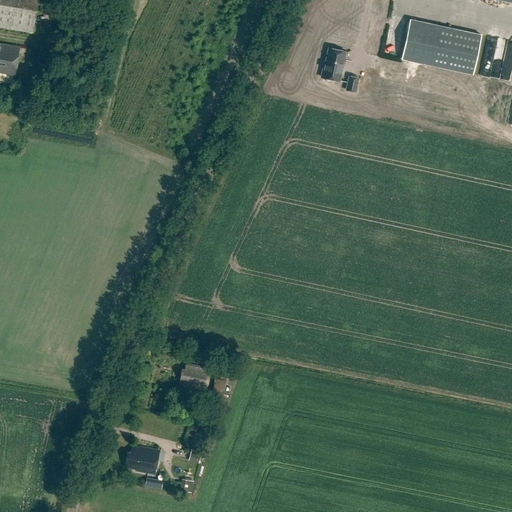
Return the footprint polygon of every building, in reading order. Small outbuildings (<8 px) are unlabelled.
[(0,0),(0,27),(33,33),(38,0),(0,0)] [(481,35),(410,20),(401,59),(473,75),(481,35)] [(0,72),(15,75),(20,47),(0,44),(0,72)] [(323,69),(321,77),(340,81),(346,52),(328,48),(324,70),(323,69)] [(483,66),(483,76),(500,76),(500,68),(493,68),(493,66),(483,66)] [(349,76),(346,90),(356,92),(359,79),(349,76)] [(190,388),(206,391),(211,368),(186,363),(185,370),(182,369),(179,385),(191,387),(190,388)] [(225,395),(228,380),(215,378),(212,392),(225,395)] [(136,469),(136,470),(154,474),(159,451),(141,447),(140,448),(132,447),(131,453),(128,452),(125,467),(136,469)] [(202,452),(192,449),(189,461),(199,464),(202,452)] [(145,486),(161,490),(164,480),(148,476),(145,486)] [(193,481),(182,478),(180,491),(191,493),(193,481)]
